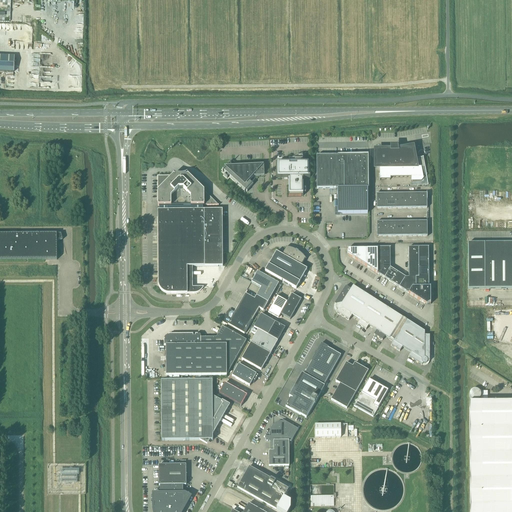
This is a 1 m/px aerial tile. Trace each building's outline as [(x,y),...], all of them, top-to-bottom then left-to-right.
[(0,56),(0,71),(13,72),(14,57),(0,56)] [(428,185),(423,158),(414,159),(413,151),(397,151),(397,150),(397,151),(375,151),(375,160),(375,168),(379,168),(379,180),(390,180),(390,178),(411,177),(411,182),(421,182),(423,179),(426,179),(428,185)] [(294,158),(292,159),(289,161),(288,162),(287,162),(288,162),(288,166),(283,166),(283,165),(276,165),(276,178),(288,178),(288,196),(303,196),(303,177),(309,177),(309,165),(302,165),(302,157),(303,157),(303,156),(299,156),(298,157),(297,157),(296,157),(295,157),(294,158)] [(367,156),(316,156),(316,189),(337,189),(337,214),(368,214),(367,188),(367,156)] [(247,192),(245,190),(250,184),(248,182),(254,176),(263,175),(263,165),(237,167),(238,167),(232,168),(229,165),(224,171),(222,170),(223,171),(222,172),(223,172),(224,171),(245,191),(244,192),(245,192),(246,191),(247,192)] [(175,176),(174,175),(172,176),(157,176),(158,191),(157,191),(158,206),(159,206),(159,211),(158,211),(158,283),(158,284),(158,285),(158,286),(159,286),(159,287),(159,288),(160,289),(161,290),(161,291),(162,291),(162,292),(163,292),(164,293),(165,293),(167,294),(168,294),(169,294),(194,294),(195,294),(196,293),(197,293),(198,293),(199,292),(200,292),(201,291),(201,290),(202,289),(203,289),(203,288),(204,287),(204,286),(204,285),(204,284),(205,284),(205,283),(205,282),(187,282),(187,267),(222,267),(223,266),(222,210),(203,210),(203,206),(219,206),(219,205),(218,205),(187,175),(186,176),(185,174),(184,173),(183,173),(182,173),(181,173),(180,173),(179,173),(178,173),(177,174),(176,174),(176,175),(175,176)] [(0,260),(47,260),(57,260),(57,241),(63,240),(61,234),(0,234),(0,260)] [(511,289),(511,243),(468,243),(468,289),(511,289)] [(418,258),(418,247),(408,248),(408,258),(418,258)] [(418,247),(418,258),(428,258),(428,248),(429,248),(429,247),(418,247)] [(265,271),(265,272),(296,289),(299,284),(300,283),(299,283),(307,270),(301,266),(305,260),(305,259),(305,260),(306,260),(303,256),(299,253),(295,250),(290,249),(285,248),(286,248),(285,249),(282,255),(276,252),(269,266),(268,266),(265,271)] [(377,258),(390,258),(390,248),(376,248),(377,248),(377,249),(377,258)] [(357,250),(357,261),(367,267),(367,249),(357,250)] [(377,274),(377,258),(377,249),(367,249),(367,267),(377,274)] [(357,261),(357,250),(346,250),(350,250),(349,255),(348,255),(357,261)] [(390,258),(377,258),(377,274),(384,278),(390,268),(390,258)] [(418,258),(408,258),(408,268),(418,268),(418,258)] [(428,258),(418,258),(418,268),(428,268),(428,258)] [(390,268),(384,278),(391,283),(398,273),(390,268)] [(408,278),(416,278),(418,278),(418,268),(408,268),(408,278)] [(418,278),(428,277),(428,268),(418,268),(418,278)] [(279,284),(257,272),(251,283),(261,288),(254,300),(245,294),(241,301),(258,310),(259,308),(263,311),(268,303),(279,284)] [(399,288),(405,278),(398,273),(391,283),(399,288)] [(428,277),(418,278),(416,278),(416,288),(430,288),(430,287),(429,287),(428,277)] [(405,278),(399,288),(408,294),(412,288),(416,288),(416,278),(408,278),(405,278)] [(351,315),(365,294),(353,286),(351,290),(345,287),(334,304),(336,305),(336,306),(335,308),(336,309),(336,310),(337,311),(336,313),(349,321),(352,316),(351,315)] [(430,301),(430,304),(430,288),(416,288),(412,288),(408,294),(425,304),(430,301)] [(361,327),(377,302),(365,294),(351,315),(352,316),(360,321),(357,325),(361,327)] [(292,295),(287,302),(286,304),(295,310),(301,300),(292,295)] [(278,319),(281,315),(290,320),(295,310),(286,304),(287,302),(277,297),(268,313),(278,319)] [(229,310),(223,322),(244,334),(255,315),(258,310),(241,301),(234,313),(229,310)] [(377,302),(361,327),(366,330),(368,326),(376,331),(389,309),(377,302)] [(389,309),(376,331),(374,335),(382,341),(385,337),(388,338),(401,317),(389,309)] [(253,328),(254,328),(278,342),(285,329),(260,315),(253,328)] [(388,338),(393,342),(391,346),(397,350),(413,325),(401,317),(388,338)] [(413,325),(397,350),(400,352),(402,348),(411,353),(412,354),(424,334),(424,332),(413,325)] [(246,341),(222,327),(216,338),(201,338),(201,336),(200,335),(197,335),(195,335),(195,336),(193,336),(193,335),(169,335),(169,336),(167,336),(164,338),(164,340),(164,346),(166,346),(166,350),(165,350),(165,351),(164,356),(164,361),(165,366),(165,370),(166,370),(166,376),(226,376),(226,374),(227,374),(246,341)] [(278,342),(254,328),(251,332),(256,335),(250,344),(270,355),(278,342)] [(427,362),(429,362),(429,336),(424,336),(424,334),(412,354),(411,353),(408,357),(421,366),(423,364),(424,365),(425,365),(425,364),(426,364),(426,363),(427,363),(427,362)] [(270,355),(250,344),(241,360),(261,371),(270,355)] [(323,386),(341,356),(328,348),(328,347),(321,344),(311,362),(304,375),(302,374),(294,386),(317,399),(324,387),(323,386)] [(335,382),(340,384),(331,400),(347,409),(368,371),(354,363),(352,367),(346,363),(335,382)] [(254,383),(258,376),(238,365),(232,376),(249,386),(252,382),(254,383)] [(373,417),(380,405),(388,391),(369,380),(354,406),(373,417)] [(212,381),(161,381),(161,441),(200,441),(200,440),(203,435),(209,439),(209,441),(213,441),(212,435),(211,434),(228,405),(212,396),(212,381)] [(225,384),(219,394),(241,407),(247,396),(225,384)] [(306,418),(317,399),(294,386),(289,397),(291,398),(285,407),(306,418)] [(511,511),(511,402),(488,402),(487,391),(481,391),(481,402),(469,402),(469,511),(511,511)] [(269,467),(288,466),(289,466),(289,446),(298,429),(287,423),(285,422),(284,422),(283,422),(281,422),(280,422),(279,422),(277,422),(276,423),(275,424),(274,425),(273,426),(272,427),(272,428),(271,428),(271,429),(271,430),(271,431),(270,432),(270,433),(270,436),(268,436),(268,440),(270,441),(271,451),(268,451),(269,467)] [(315,425),(315,438),(341,438),(340,424),(315,425)] [(183,485),(186,485),(186,460),(181,460),(181,465),(158,465),(159,486),(160,486),(160,495),(154,495),(154,510),(154,511),(180,511),(186,502),(185,501),(187,499),(183,496),(183,485)] [(82,467),(52,467),(50,467),(50,491),(82,491),(82,467)] [(249,467),(237,488),(276,510),(279,511),(288,511),(290,510),(290,502),(283,498),(288,489),(287,488),(249,467)]
